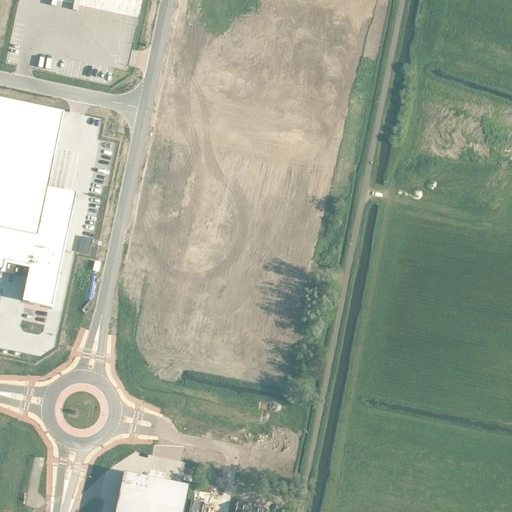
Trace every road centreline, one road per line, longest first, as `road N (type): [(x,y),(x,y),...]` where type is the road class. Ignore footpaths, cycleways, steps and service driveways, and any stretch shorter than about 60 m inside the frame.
road 1 (tertiary): [(282,451),(511,500)]
road 2 (unclassified): [(143,106),(98,326)]
road 3 (unclassified): [(0,76),(143,106)]
road 4 (unclassified): [(161,426),(282,451)]
